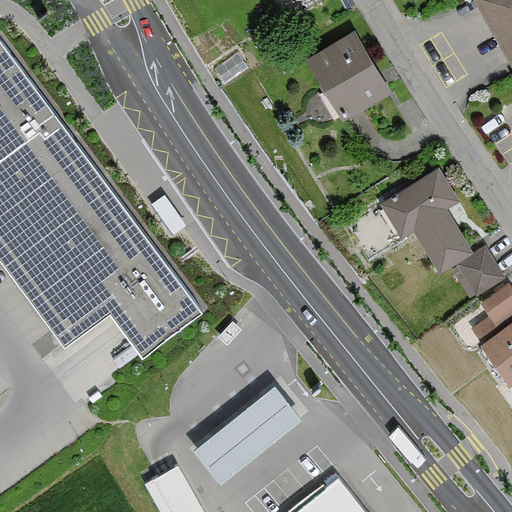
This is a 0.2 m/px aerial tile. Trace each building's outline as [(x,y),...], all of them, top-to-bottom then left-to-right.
[(511,0),(478,0),(511,59),(511,0)] [(307,62),(346,123),(393,94),(353,33),(307,62)] [(203,308),(0,41),(0,258),(64,343),(109,309),(143,354),(203,308)] [(440,274),(457,264),(476,295),(503,279),(484,247),(474,252),(448,208),(457,203),(438,171),(380,205),(401,239),(415,231),(440,274)] [(181,222),(154,183),(142,191),(169,230),(181,222)] [(475,325),(511,382),(511,304),(511,303),(511,287),(511,285),(481,304),(489,316),(475,325)] [(243,327),(233,318),(217,334),(227,343),(243,327)] [(300,414),(274,381),(195,443),(221,476),(300,414)] [(205,511),(178,465),(165,472),(144,484),(160,511),(205,511)] [(366,511),(337,476),(293,511),(366,511)]
